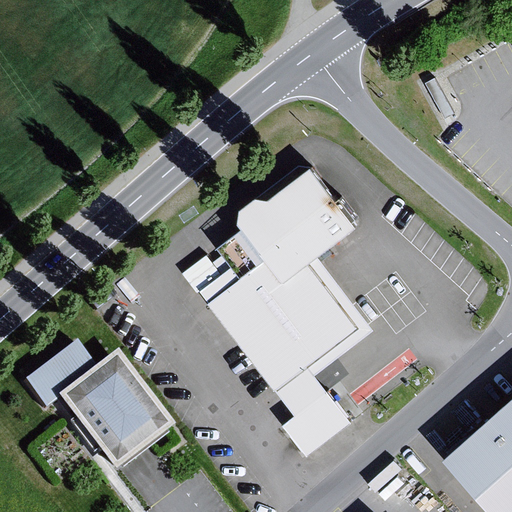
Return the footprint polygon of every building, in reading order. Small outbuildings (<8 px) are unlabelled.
[(436,77),(427,82),(445,117),(454,112),(436,77)] [(308,363),(357,326),(308,263),(319,254),(358,225),(313,166),(272,197),(258,195),(242,208),(240,222),(244,227),(218,246),(234,267),(244,280),(215,303),(277,386),(308,363)] [(376,328),(319,254),(308,263),(357,326),(308,363),(316,373),(376,328)] [(208,256),(185,272),(197,290),(221,274),(208,256)] [(204,289),(215,303),(244,280),(234,267),(204,289)] [(172,430),(115,353),(95,368),(74,340),(22,380),(45,410),(54,403),(111,477),(172,430)] [(308,363),(277,386),(288,400),(298,414),(330,391),(321,379),(316,373),(308,363)] [(307,454),(352,421),(343,409),(335,400),(330,391),(298,414),(286,424),(299,442),(307,454)] [(496,511),(511,511),(511,399),(448,458),(496,511)]
